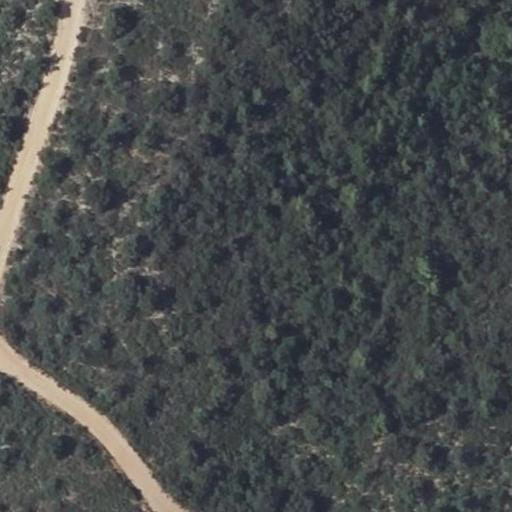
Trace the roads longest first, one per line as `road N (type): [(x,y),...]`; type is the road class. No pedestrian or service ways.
road 1 (track): [(77,0),(0,256)]
road 2 (track): [(0,360),(133,442),(181,511)]
